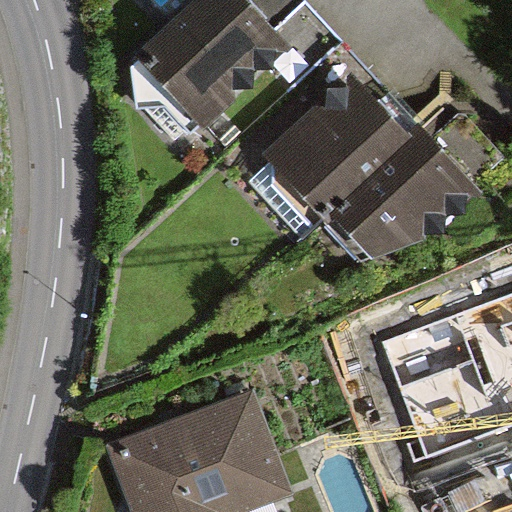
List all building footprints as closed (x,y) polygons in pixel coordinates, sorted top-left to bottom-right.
[(242,0),(188,0),(131,53),(194,121),(281,42),(242,0)] [(348,71),(260,150),(315,211),(404,131),(348,71)] [(404,131),(315,211),(376,278),(474,189),(413,123),(404,131)] [(511,300),(400,341),(447,466),(474,470),(494,463),(511,443),(507,431),(511,429),(511,300)] [(222,511),(281,490),(248,401),(119,449),(142,511),(222,511)]
